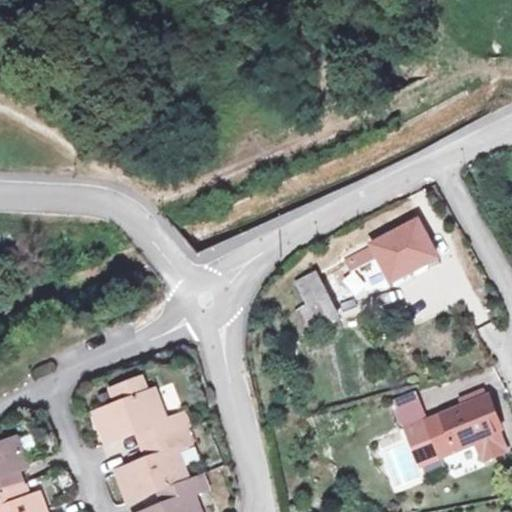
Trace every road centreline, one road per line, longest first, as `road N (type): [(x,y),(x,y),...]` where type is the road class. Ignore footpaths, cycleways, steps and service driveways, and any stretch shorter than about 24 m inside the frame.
road 1 (residential): [(206,296),(248,264),(511,131)]
road 2 (residential): [(206,296),(127,213),(43,194),(0,197)]
road 3 (residential): [(257,511),(224,331),(206,296)]
